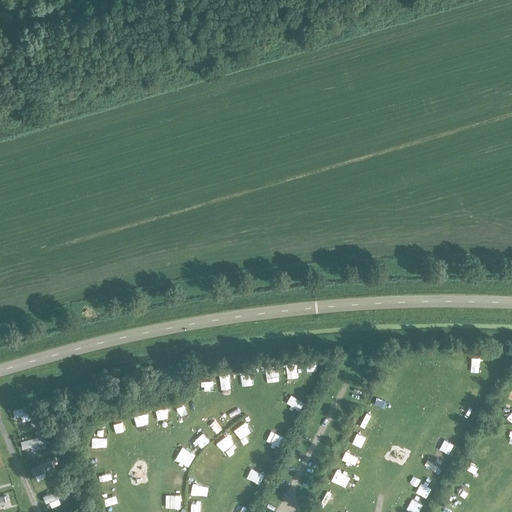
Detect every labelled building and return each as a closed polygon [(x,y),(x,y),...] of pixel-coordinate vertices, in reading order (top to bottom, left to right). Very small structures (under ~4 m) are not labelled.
[(313,372),(321,367),(316,358),(307,363),(313,372)] [(294,362),(282,362),(282,373),(294,373),(294,362)] [(275,365),(264,366),(264,376),(275,376),(275,365)] [(253,369),(246,370),(248,379),(255,377),(253,369)] [(233,372),(223,372),(222,382),(232,382),(233,372)] [(214,374),(203,374),(203,387),(214,386),(214,374)] [(176,407),(179,417),(190,413),(187,403),(176,407)] [(234,420),(244,414),(238,404),(228,410),(234,420)] [(169,422),(170,412),(159,412),(158,422),(169,422)] [(149,427),(147,415),(135,417),(137,429),(149,427)] [(242,433),(250,426),(242,416),(234,423),(242,433)] [(113,420),(103,423),(106,432),(115,430),(113,420)] [(115,422),(117,431),(128,429),(127,420),(115,422)] [(89,444),(99,447),(101,437),(91,435),(89,444)] [(267,444),(278,449),(282,440),(272,435),(267,444)] [(0,443),(0,456),(11,453),(7,441),(0,443)] [(55,441),(45,443),(47,453),(57,451),(55,441)] [(202,452),(211,462),(219,456),(210,445),(202,452)] [(49,472),(61,470),(59,461),(47,464),(49,472)] [(191,470),(203,475),(207,467),(195,461),(191,470)] [(188,490),(199,491),(201,480),(190,479),(188,490)] [(174,490),(184,490),(185,480),(174,480),(174,490)] [(56,483),(46,486),(51,501),(60,497),(56,483)] [(239,489),(248,498),(253,493),(244,484),(239,489)] [(182,504),(183,495),(172,494),(171,503),(182,504)] [(199,511),(200,502),(189,501),(188,511),(199,511)]
